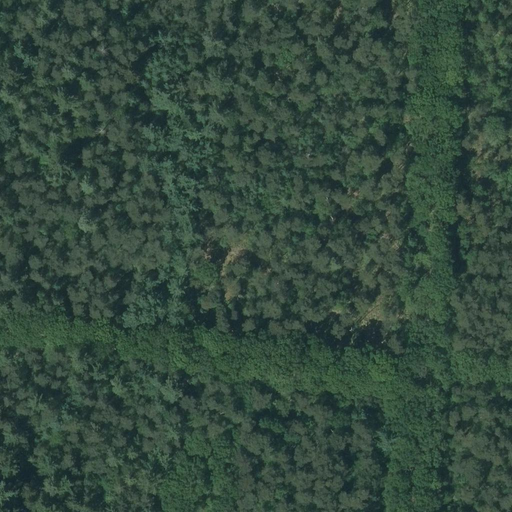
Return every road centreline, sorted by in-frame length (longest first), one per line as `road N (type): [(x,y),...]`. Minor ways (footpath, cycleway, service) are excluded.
road 1 (track): [(164,511),(239,0)]
road 2 (track): [(448,0),(416,511)]
road 3 (track): [(0,319),(425,364)]
road 4 (unknown): [(511,143),(487,136),(481,0)]
